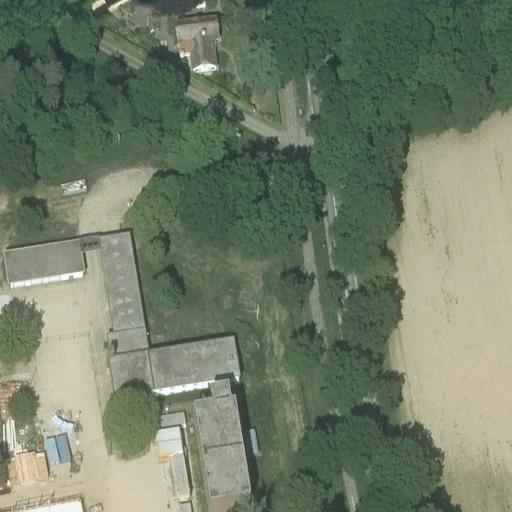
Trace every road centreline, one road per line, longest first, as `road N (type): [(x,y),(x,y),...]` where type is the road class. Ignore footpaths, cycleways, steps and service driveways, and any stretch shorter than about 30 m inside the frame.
road 1 (tertiary): [(388,511),(355,358),(306,0)]
road 2 (track): [(21,0),(197,98),(325,154)]
